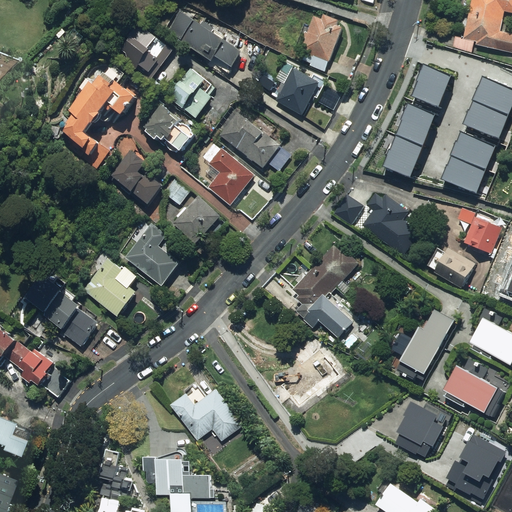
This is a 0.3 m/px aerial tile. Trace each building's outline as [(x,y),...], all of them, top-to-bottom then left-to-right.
[(475,44),(511,51),(511,32),(504,31),(507,12),(511,13),(511,0),(473,0),(467,37),(457,36),(455,48),(474,51),(475,44)] [(190,44),(188,47),(217,63),(218,61),(235,71),(246,53),(184,14),(172,34),(190,44)] [(303,53),(308,54),(305,63),(327,71),(331,62),(333,63),(345,28),(340,27),(342,22),(326,16),(325,20),(316,18),(303,53)] [(134,38),(125,51),(145,68),(144,70),(151,75),(163,61),(160,59),(170,46),(149,30),(139,42),(134,38)] [(323,84),(289,65),(281,76),(290,81),(288,85),(284,82),(278,93),(281,94),(277,101),(305,116),(323,84)] [(430,65),(418,95),(445,106),(457,75),(430,65)] [(217,87),(191,66),(183,76),(189,81),(173,100),(197,120),(216,97),(212,93),(217,87)] [(511,85),(487,75),(469,122),(503,136),(511,113),(511,85)] [(117,109),(116,111),(126,118),(139,99),(116,84),(112,89),(100,81),(97,86),(93,83),(73,113),(77,116),(65,135),(97,157),(90,167),(98,172),(112,152),(90,137),(111,106),(117,109)] [(415,101),(388,164),(415,175),(441,113),(415,101)] [(186,124),(185,125),(183,123),(184,122),(168,107),(146,130),(159,142),(162,139),(166,143),(169,140),(183,154),(200,137),(186,124)] [(249,125),(237,116),(222,136),(262,166),(279,144),(251,122),(249,125)] [(466,130),(447,177),(481,190),(500,144),(466,130)] [(224,171),(211,187),(235,206),(258,177),(224,150),(214,163),(224,171)] [(134,153),(115,179),(152,208),(166,190),(150,177),(148,179),(144,175),(151,166),(134,153)] [(194,191),(175,180),(166,194),(184,206),(194,191)] [(376,210),(363,225),(406,255),(427,225),(378,192),(369,205),(376,210)] [(349,196),(338,211),(356,223),(366,208),(349,196)] [(223,216),(201,197),(177,225),(199,244),(223,216)] [(504,229),(476,218),(466,243),(494,254),(504,229)] [(183,264),(161,247),(166,240),(152,228),(129,257),(165,286),(183,264)] [(322,321),(340,337),(355,323),(329,296),(338,287),(346,295),(354,287),(347,279),(361,265),(341,245),(295,289),(300,295),(295,300),(301,306),(297,310),(315,328),(322,321)] [(438,254),(430,267),(464,287),(478,264),(451,248),(445,258),(438,254)] [(125,271),(110,259),(85,288),(120,317),(139,294),(133,289),(141,280),(127,268),(125,271)] [(50,280),(32,301),(68,333),(67,335),(83,349),(101,324),(82,311),(83,307),(50,280)] [(429,376),(457,323),(433,310),(405,363),(429,376)] [(511,330),(488,317),(473,342),(511,365),(511,330)] [(0,361),(2,362),(7,358),(25,372),(21,377),(32,386),(35,382),(42,388),(52,375),(50,374),(57,366),(32,346),(28,352),(20,345),(21,343),(0,327),(0,326),(0,361)] [(326,354),(307,367),(305,364),(280,382),(299,410),(343,379),(326,354)] [(501,388),(459,365),(445,391),(487,413),(501,388)] [(194,391),(173,405),(198,441),(216,428),(225,441),(245,427),(219,390),(202,402),(194,391)] [(441,412),(416,401),(406,408),(411,411),(397,441),(430,457),(445,425),(437,421),(441,412)] [(0,446),(2,447),(0,451),(18,458),(26,440),(12,434),(16,423),(0,416),(0,446)] [(506,447),(476,435),(470,447),(459,445),(445,483),(487,499),(506,447)] [(119,466),(122,452),(106,449),(103,463),(107,463),(104,476),(116,478),(114,485),(106,484),(103,496),(106,496),(103,511),(143,511),(144,509),(131,507),(129,511),(125,511),(123,511),(126,493),(134,494),(137,482),(128,480),(130,468),(119,466)] [(213,477),(186,476),(186,461),(146,458),(146,471),(149,471),(149,483),(158,484),(158,495),(172,496),(171,511),(193,511),(194,497),(211,498),(213,477)] [(0,511),(5,511),(17,481),(0,474),(0,511)] [(435,511),(438,508),(396,481),(379,506),(387,511),(435,511)] [(322,511),(324,505),(301,501),(299,511),(322,511)] [(277,511),(278,510),(266,504),(265,506),(260,503),(257,508),(255,508),(253,511),(277,511)]
